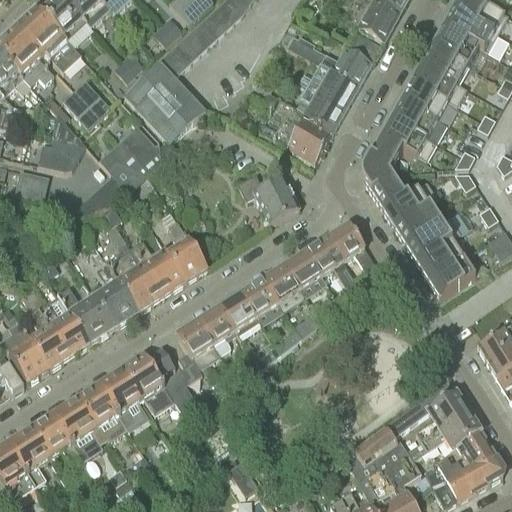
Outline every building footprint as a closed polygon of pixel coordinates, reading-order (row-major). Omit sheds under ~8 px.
[(94,0),(60,0),(59,1),(82,25),(90,34),(109,16),(94,0)] [(133,3),(130,0),(94,0),(109,16),(114,21),(133,3)] [(177,0),(167,10),(177,21),(199,0),(177,0)] [(203,0),(199,0),(177,21),(187,31),(211,9),(211,8),(203,0)] [(236,0),(227,0),(224,5),(241,21),(250,8),(236,0)] [(236,0),(250,8),(255,0),(236,0)] [(360,0),(372,6),(398,21),(409,1),(407,0),(360,0)] [(463,0),(460,0),(451,17),(496,43),(507,24),(463,0)] [(59,1),(40,19),(62,43),(82,25),(59,1)] [(224,5),(215,13),(231,30),(241,21),(224,5)] [(398,21),(372,6),(356,35),(382,50),(398,21)] [(215,13),(207,21),(223,38),(231,30),(215,13)] [(37,15),(15,36),(40,64),(43,61),(61,80),(79,63),(61,44),(62,43),(40,19),(37,15)] [(486,61),(496,43),(451,17),(441,36),(477,56),(486,61)] [(207,21),(198,29),(214,46),(223,38),(207,21)] [(168,25),(159,33),(171,46),(180,38),(168,25)] [(198,29),(190,37),(206,54),(214,46),(198,29)] [(159,33),(152,40),(163,53),(171,46),(159,33)] [(15,36),(0,49),(0,62),(29,94),(37,86),(42,92),(52,83),(37,67),(40,64),(15,36)] [(467,74),(477,56),(441,36),(430,54),(467,74)] [(190,37),(182,44),(197,61),(206,54),(190,37)] [(353,39),(343,57),(369,72),(379,54),(353,39)] [(182,44),(173,52),(189,69),(197,61),(182,44)] [(292,44),(286,55),(305,66),(319,74),(357,95),(369,72),(343,57),(336,69),(311,55),(313,52),(298,44),(296,47),(292,44)] [(173,52),(165,60),(181,77),(189,69),(173,52)] [(420,72),(457,92),(467,74),(430,54),(420,72)] [(172,85),(181,77),(165,60),(156,68),(159,71),(172,85)] [(129,61),(121,69),(133,82),(141,74),(129,61)] [(0,62),(0,101),(2,104),(21,86),(28,94),(29,94),(0,62)] [(121,69),(113,76),(113,77),(125,89),(133,82),(121,69)] [(203,118),(172,85),(159,71),(123,104),(167,151),(203,118)] [(410,90),(447,111),(455,116),(465,97),(457,92),(420,72),(410,90)] [(305,98),(303,101),(341,122),(357,95),(319,74),(312,86),(302,81),(295,93),(305,98)] [(510,99),(511,94),(511,90),(503,86),(499,93),(510,99)] [(83,90),(73,99),(98,126),(108,117),(83,90)] [(436,129),(447,111),(410,90),(400,108),(436,129)] [(499,93),(495,100),(506,106),(510,99),(499,93)] [(73,99),(62,109),(87,136),(98,126),(73,99)] [(267,100),(261,111),(269,116),(270,117),(276,106),(267,100)] [(0,101),(0,116),(11,119),(12,114),(2,104),(0,101)] [(304,121),(301,119),(298,124),(330,142),(341,122),(303,101),(298,110),(307,116),(304,121)] [(269,116),(255,140),(301,166),(313,172),(319,161),(330,142),(298,124),(301,119),(276,106),(270,117),(269,116)] [(400,108),(389,126),(426,147),(435,152),(445,134),(436,129),(400,108)] [(0,135),(6,137),(11,119),(0,116),(0,135)] [(490,135),(494,128),(483,122),(479,129),(490,135)] [(57,124),(51,148),(83,155),(84,154),(57,124)] [(415,166),(416,165),(424,170),(435,152),(426,147),(389,126),(379,145),(401,158),(415,166)] [(479,129),(475,136),(486,142),(490,135),(479,129)] [(136,133),(119,149),(120,150),(149,181),(158,174),(159,172),(157,150),(154,153),(136,133)] [(363,182),(370,182),(388,181),(401,158),(379,145),(369,162),(362,174),(362,175),(361,176),(361,177),(360,178),(360,179),(360,180),(360,181),(360,182),(363,182)] [(83,155),(51,148),(50,154),(40,152),(36,172),(63,179),(71,177),(83,155)] [(119,149),(98,168),(108,179),(116,170),(142,182),(145,184),(149,181),(120,150),(119,149)] [(470,170),(473,164),(463,158),(460,164),(470,170)] [(501,172),(509,172),(511,168),(501,162),(495,173),(501,172)] [(460,164),(453,176),(467,176),(470,170),(460,164)] [(116,170),(108,179),(111,183),(126,200),(127,201),(127,200),(125,198),(142,182),(116,170)] [(501,172),(495,173),(501,181),(502,183),(511,176),(509,172),(501,172)] [(19,179),(13,204),(25,207),(27,207),(41,211),(47,185),(33,182),(29,182),(19,179)] [(370,182),(363,182),(360,182),(360,183),(360,184),(360,185),(361,186),(361,187),(361,188),(362,189),(363,190),(370,201),(381,218),(403,203),(388,181),(370,182)] [(470,187),(467,182),(453,182),(460,194),(470,187)] [(111,183),(101,192),(116,209),(126,200),(111,183)] [(281,185),(260,196),(255,186),(236,195),(245,212),(254,208),(267,233),(298,217),(281,185)] [(460,194),(464,199),(474,193),(470,187),(460,194)] [(428,213),(436,208),(425,190),(417,195),(416,195),(403,203),(381,218),(393,236),(428,213)] [(101,192),(92,201),(106,217),(116,209),(101,192)] [(92,201),(82,209),(97,225),(106,217),(92,201)] [(82,209),(72,217),(87,234),(97,225),(82,209)] [(428,213),(393,236),(404,253),(439,230),(428,213)] [(111,214),(105,220),(112,232),(120,227),(111,214)] [(492,221),(488,214),(478,221),(482,227),(492,221)] [(72,218),(63,226),(78,242),(87,234),(72,217),(72,218)] [(105,220),(99,226),(106,236),(112,232),(105,220)] [(482,227),(486,234),(497,228),(492,221),(482,227)] [(415,271),(456,245),(459,242),(448,225),(439,230),(404,253),(415,271)] [(166,262),(164,262),(183,291),(206,276),(195,260),(175,230),(167,235),(173,245),(170,247),(176,255),(169,260),(166,262)] [(348,233),(326,247),(341,270),(344,268),(353,262),(355,265),(365,281),(353,288),(355,291),(360,299),(376,288),(381,285),(348,233)] [(487,249),(493,259),(510,248),(503,238),(487,249)] [(427,288),(462,266),(463,265),(467,262),(456,245),(415,271),(427,288)] [(326,247),(305,261),(319,284),(331,276),(333,279),(343,273),(326,247)] [(142,248),(128,257),(160,306),(183,291),(163,260),(154,266),(142,248)] [(511,251),(510,248),(493,259),(499,268),(511,259),(511,251)] [(128,257),(104,272),(136,322),(160,306),(128,257)] [(305,261),(283,275),(298,297),(300,300),(303,306),(324,292),(319,284),(305,261)] [(462,266),(427,288),(439,306),(471,286),(473,284),(462,266)] [(105,297),(91,306),(112,337),(136,322),(104,272),(93,279),(105,297)] [(283,275),(262,289),(278,314),(281,319),(303,306),(298,297),(283,275)] [(27,291),(0,284),(0,298),(14,302),(27,291)] [(262,289),(240,302),(260,333),(281,319),(278,314),(262,289)] [(345,298),(333,305),(340,315),(360,299),(355,291),(345,298)] [(31,295),(25,299),(35,314),(41,310),(31,295)] [(68,295),(56,303),(56,304),(88,353),(112,337),(91,306),(80,313),(68,295)] [(25,299),(19,303),(29,318),(35,314),(25,299)] [(240,302),(218,316),(235,342),(238,347),(260,333),(240,302)] [(88,353),(56,304),(36,317),(68,366),(88,353)] [(315,321),(321,329),(336,318),(330,310),(315,321)] [(6,315),(1,319),(7,327),(12,324),(6,315)] [(218,316),(197,330),(219,364),(227,359),(229,351),(226,347),(235,342),(218,316)] [(38,343),(29,349),(48,379),(68,366),(36,317),(26,324),(38,343)] [(292,335),(300,346),(319,331),(311,321),(292,335)] [(196,378),(219,364),(197,330),(175,344),(186,361),(176,367),(182,376),(160,390),(171,408),(179,420),(194,411),(183,394),(200,383),(196,378)] [(511,332),(476,355),(494,384),(511,372),(511,332)] [(9,342),(0,348),(0,352),(7,363),(15,376),(26,393),(48,379),(29,349),(20,335),(9,342)] [(290,341),(274,354),(279,361),(296,348),(290,341)] [(160,356),(145,366),(158,387),(174,376),(160,356)] [(269,358),(253,370),(259,377),(275,365),(269,358)] [(143,364),(123,378),(142,408),(151,401),(160,415),(171,408),(160,390),(158,387),(145,366),(143,364)] [(233,385),(239,393),(256,380),(249,372),(233,385)] [(511,372),(494,384),(501,395),(511,388),(511,372)] [(7,373),(0,377),(0,392),(4,389),(12,402),(22,395),(7,373)] [(123,378),(98,394),(124,435),(141,425),(138,410),(140,409),(142,408),(123,378)] [(429,399),(340,465),(350,480),(353,478),(352,476),(360,470),(364,475),(378,464),(393,453),(396,451),(391,445),(426,420),(432,429),(414,441),(420,450),(438,438),(466,420),(445,387),(429,399)] [(238,399),(231,390),(212,405),(209,401),(194,411),(179,420),(192,438),(208,427),(210,421),(238,399)] [(98,394),(77,407),(96,437),(98,436),(106,448),(107,449),(115,444),(126,437),(124,435),(98,394)] [(77,407),(52,423),(80,467),(99,454),(91,440),(94,439),(96,437),(77,407)] [(479,439),(466,420),(438,438),(420,450),(405,459),(398,449),(378,464),(397,496),(419,481),(411,469),(444,448),(451,458),(479,439)] [(52,423),(32,436),(51,466),(60,460),(69,474),(80,467),(52,423)] [(32,436),(7,453),(35,496),(44,490),(35,476),(51,466),(32,436)] [(446,471),(423,484),(432,500),(439,511),(451,511),(500,485),(501,481),(502,476),(497,468),(479,439),(451,458),(457,468),(461,466),(467,476),(460,480),(456,474),(450,477),(446,471)] [(211,452),(204,457),(208,463),(215,459),(211,452)] [(35,496),(7,453),(0,456),(0,489),(13,510),(35,496)] [(172,458),(164,464),(172,474),(180,468),(172,458)] [(142,463),(131,471),(136,479),(137,480),(146,473),(148,472),(147,471),(146,469),(142,463)] [(367,511),(406,511),(397,496),(378,464),(364,475),(360,470),(352,476),(353,478),(350,480),(353,483),(366,509),(367,511)] [(240,469),(227,478),(234,489),(247,480),(240,469)] [(118,478),(97,493),(103,503),(124,487),(118,478)] [(127,487),(106,502),(112,511),(140,511),(143,510),(127,487)] [(300,492),(291,497),(296,506),(305,500),(300,492)] [(311,492),(307,494),(313,504),(317,502),(311,492)] [(89,511),(103,503),(97,493),(75,509),(76,511),(89,511)] [(350,502),(338,508),(339,511),(367,511),(364,506),(355,511),(350,502)]
